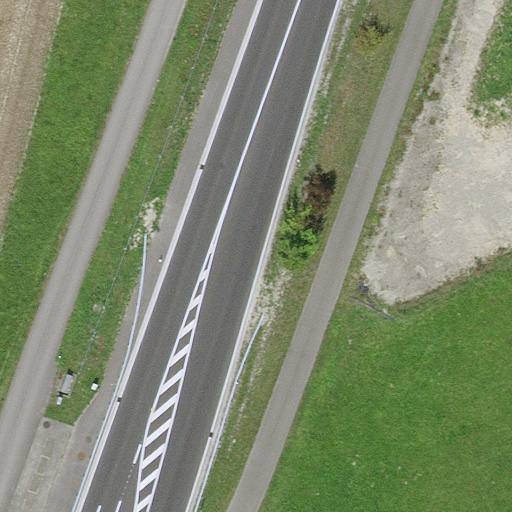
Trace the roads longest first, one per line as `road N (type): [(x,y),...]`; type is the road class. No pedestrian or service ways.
road 1 (secondary): [(132,511),(301,0)]
road 2 (track): [(170,0),(0,478)]
